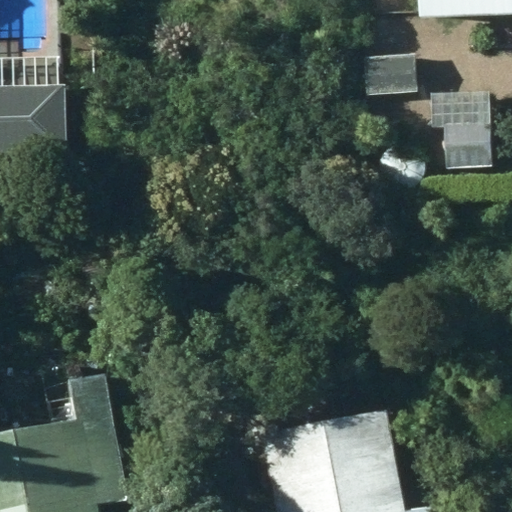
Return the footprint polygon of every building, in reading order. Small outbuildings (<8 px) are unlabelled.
[(511,0),(435,0),(436,15),(511,13),(511,0)] [(0,153),(78,151),(76,85),(0,86),(0,153)] [(454,167),(503,165),(500,114),(475,115),(476,123),(452,124),(454,167)] [(0,432),(0,511),(111,511),(109,501),(135,496),(109,371),(77,378),(84,415),(0,432)] [(416,509),(396,408),(274,432),(289,511),(441,511),(440,504),(416,509)]
